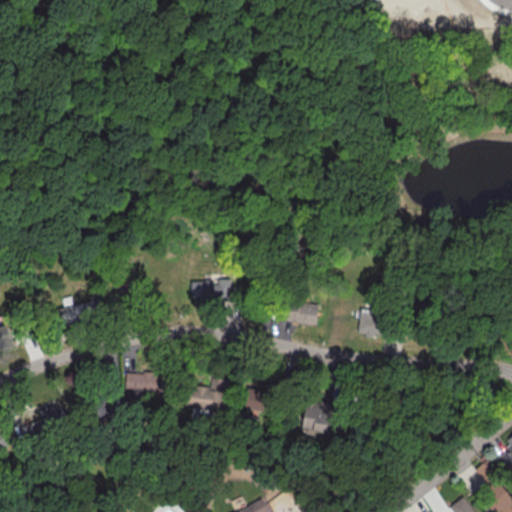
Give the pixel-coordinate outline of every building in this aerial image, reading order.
[(229,299),(229,280),(189,280),(189,299),(229,299)] [(144,300),(137,283),(116,291),(123,308),(144,300)] [(54,328),(99,319),(95,300),(51,309),(54,328)] [(276,322),(315,324),(317,303),(277,300),(276,322)] [(381,335),(381,309),(358,309),(358,335),(381,335)] [(125,372),(125,399),(164,399),(164,372),(125,372)] [(228,379),(210,377),(209,387),(186,385),(183,406),(224,411),(228,379)] [(242,407),(273,412),(276,392),(246,387),(242,407)] [(107,396),(76,401),(79,424),(110,419),(107,396)] [(299,425),(325,435),(336,407),(310,397),(299,425)] [(34,437),(63,428),(56,405),(39,410),(42,420),(30,424),(34,437)] [(511,473),(511,472),(511,435),(501,444),(507,451),(499,457),(511,473)] [(511,511),(511,496),(497,499),(499,511),(511,511)]
